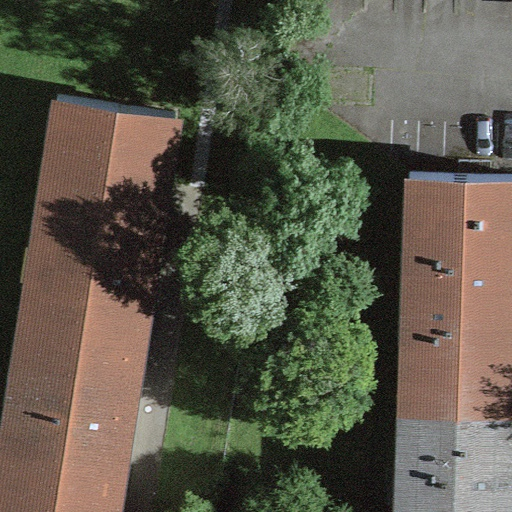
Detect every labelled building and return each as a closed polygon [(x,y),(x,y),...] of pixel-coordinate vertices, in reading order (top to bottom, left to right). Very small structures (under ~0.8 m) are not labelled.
[(35,279),(147,296),(175,113),(59,95),(53,136),(58,137),(49,196),(43,195),(36,238),(41,239),(35,279)] [(421,348),(419,403),(511,406),(511,173),(424,170),(421,252),(408,251),(406,323),(418,323),(417,348),(421,348)] [(10,441),(121,459),(147,296),(35,279),(31,278),(24,321),(29,322),(23,358),(18,357),(11,400),(16,401),(10,441)] [(509,511),(511,428),(511,406),(419,403),(418,448),(412,448),(411,468),(400,467),(398,511),(509,511)] [(10,441),(5,441),(0,472),(0,485),(2,486),(0,501),(0,511),(112,511),(121,459),(10,441)]
